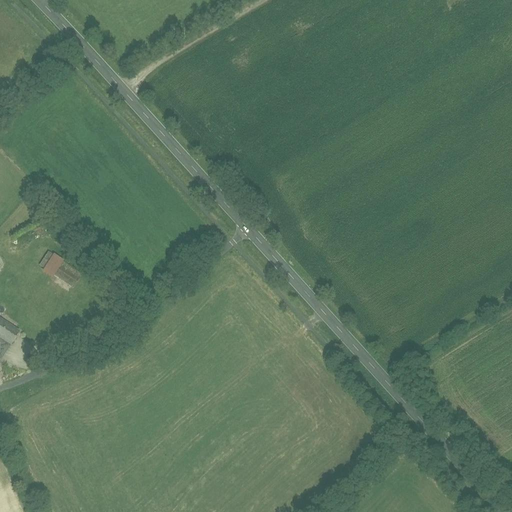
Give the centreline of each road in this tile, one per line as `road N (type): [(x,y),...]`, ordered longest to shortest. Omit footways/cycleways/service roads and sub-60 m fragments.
road 1 (tertiary): [(246,226),(507,511)]
road 2 (tertiary): [(39,0),(246,226)]
road 3 (residential): [(246,226),(111,347),(0,389)]
